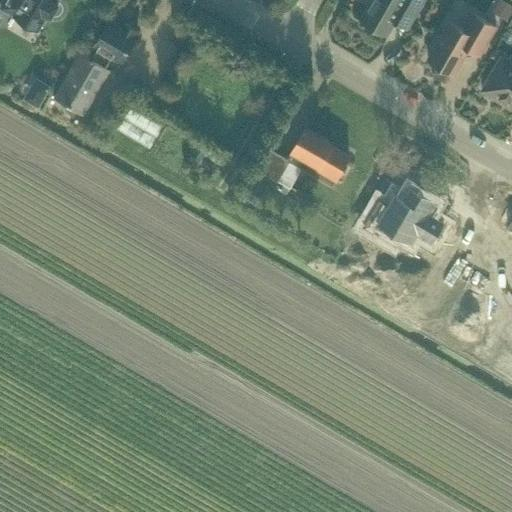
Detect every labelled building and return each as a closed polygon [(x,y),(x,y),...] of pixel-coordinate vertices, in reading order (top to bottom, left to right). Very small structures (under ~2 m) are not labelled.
[(4,0),(1,6),(38,28),(47,14),(51,16),(59,2),(55,0),(4,0)] [(413,16),(414,17),(423,0),(371,0),(361,19),(387,34),(396,20),(404,6),(415,12),(413,16)] [(496,0),(492,8),(507,16),(511,7),(511,3),(506,0),(496,0)] [(469,47),(480,54),(497,25),(474,12),(464,29),(449,21),(428,58),(454,73),(469,47)] [(81,49),(54,95),(84,112),(110,67),(106,65),(112,57),(120,62),(140,30),(124,21),(121,24),(110,17),(94,46),(98,48),(93,57),(81,49)] [(511,62),(502,56),(483,89),(504,102),(505,104),(511,108),(511,62)] [(37,78),(26,97),(38,104),(49,85),(37,78)] [(147,105),(137,129),(171,142),(180,118),(147,105)] [(306,126),(288,157),(271,147),(259,169),(278,179),(289,159),(333,184),(350,154),(332,144),(333,142),(306,126)] [(200,163),(205,154),(224,165),(227,159),(203,145),(194,159),(200,163)] [(386,202),(370,228),(384,236),(385,233),(388,228),(418,245),(424,234),(438,241),(448,223),(435,216),(442,204),(434,199),(436,195),(422,187),(420,191),(416,188),(409,200),(400,196),(394,207),(386,202)]
